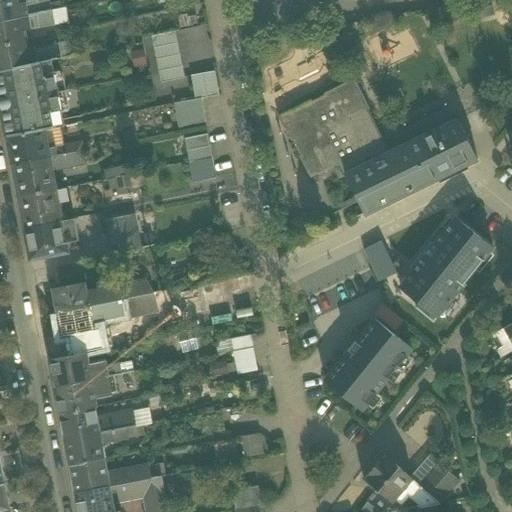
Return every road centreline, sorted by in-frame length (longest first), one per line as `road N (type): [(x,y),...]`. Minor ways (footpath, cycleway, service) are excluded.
road 1 (residential): [(218,0),(295,406)]
road 2 (residential): [(0,205),(58,511)]
